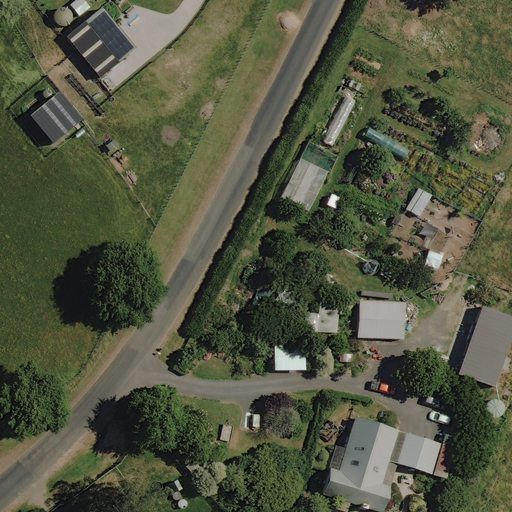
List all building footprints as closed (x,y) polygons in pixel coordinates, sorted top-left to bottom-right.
[(335,274),(323,272),(320,289),(346,294),(348,283),(334,281),(335,274)] [(402,305),(360,303),(357,339),(400,342),(402,305)] [(304,373),(304,341),(272,341),(271,373),(304,373)] [(396,434),(354,421),(338,472),(330,470),(322,496),(374,511),(382,511),(389,488),(381,486),(396,434)] [(453,451),(404,436),(395,465),(443,480),(453,451)]
